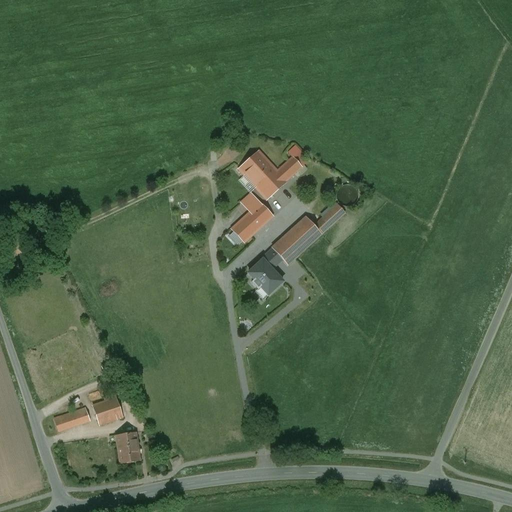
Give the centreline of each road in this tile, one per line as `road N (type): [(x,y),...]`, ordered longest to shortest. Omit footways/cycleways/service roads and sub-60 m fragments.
road 1 (tertiary): [(66,511),(268,474),(430,482)]
road 2 (track): [(0,241),(80,226),(213,165)]
road 3 (unclassified): [(430,482),(511,286)]
road 4 (unclassified): [(0,320),(65,511)]
